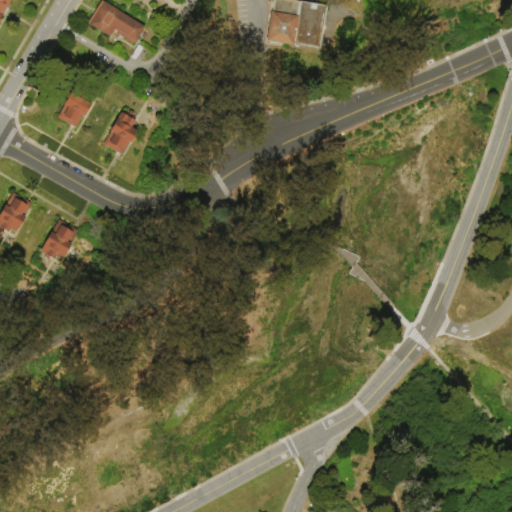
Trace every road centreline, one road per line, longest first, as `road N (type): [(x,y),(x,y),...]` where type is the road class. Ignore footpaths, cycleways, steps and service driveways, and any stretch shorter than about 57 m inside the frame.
road 1 (residential): [(0,140),(123,208),(159,205),(320,120),(511,42)]
road 2 (residential): [(511,101),(430,325),(370,400),(175,511)]
road 3 (residential): [(0,378),(147,292),(180,262),(230,166)]
road 4 (residential): [(69,0),(0,117)]
